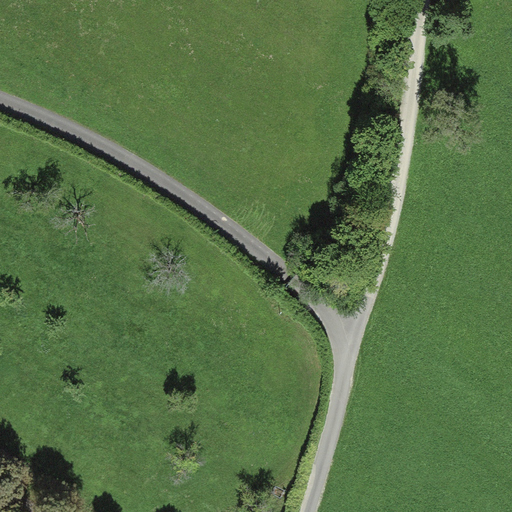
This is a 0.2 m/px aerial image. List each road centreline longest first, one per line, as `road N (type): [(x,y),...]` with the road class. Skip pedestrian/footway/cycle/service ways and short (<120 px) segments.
road 1 (track): [(354,357),(400,190),(420,0)]
road 2 (unclassified): [(311,511),(354,357),(307,281)]
